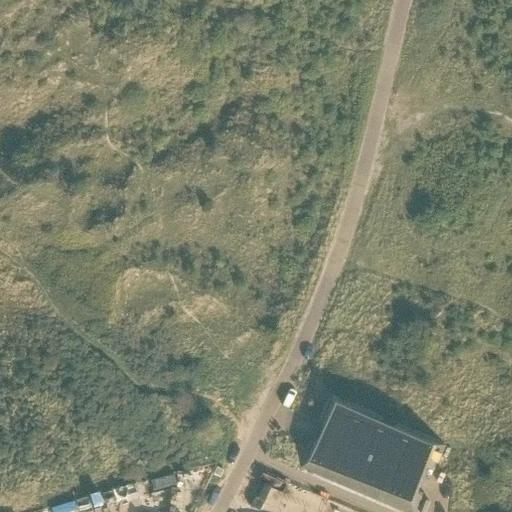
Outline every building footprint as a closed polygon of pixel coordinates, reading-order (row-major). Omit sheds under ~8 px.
[(309,442),(298,468),(399,511),(415,511),(421,499),(414,495),(425,470),(432,473),(444,446),(394,425),(393,428),(379,422),(381,419),(329,397),(318,423),(318,424),(323,426),(315,444),(310,442),(309,442)] [(166,477),(165,485),(201,489),(214,464),(166,477)] [(221,470),(214,467),(211,475),(218,478),(221,470)] [(146,483),(142,511),(161,511),(163,505),(165,485),(166,477),(146,483)] [(165,485),(163,505),(192,508),(201,489),(165,485)]
